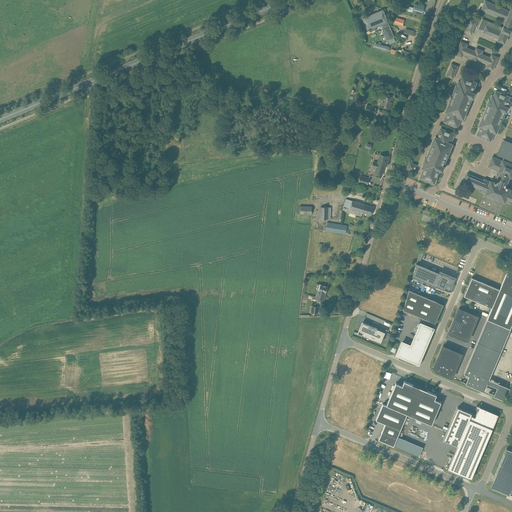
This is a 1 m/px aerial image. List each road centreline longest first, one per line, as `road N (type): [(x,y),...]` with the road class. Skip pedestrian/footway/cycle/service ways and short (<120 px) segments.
road 1 (primary): [(0,119),(290,0)]
road 2 (unclassified): [(388,179),(441,0)]
road 3 (unclassified): [(318,422),(474,488)]
road 4 (unclassified): [(341,339),(388,179)]
road 5 (unclassified): [(422,373),(478,241)]
